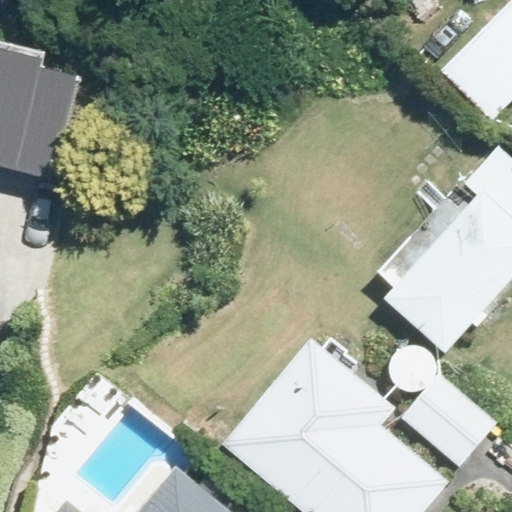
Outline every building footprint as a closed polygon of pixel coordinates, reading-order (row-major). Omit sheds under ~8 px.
[(511,9),(447,74),(498,127),(511,113),(511,9)] [(0,160),(48,173),(78,61),(0,40),(0,160)] [(480,198),(389,303),(452,357),(477,328),(483,332),(495,318),(490,315),(511,289),(511,155),(503,148),(469,187),(480,198)] [(432,511),(456,484),(388,427),(403,409),(320,340),(229,449),(303,511),(432,511)] [(443,375),(404,420),(462,470),(501,425),(443,375)] [(216,440),(200,457),(213,470),(229,452),(216,440)] [(250,511),(189,461),(146,511),(89,511),(78,503),(70,511),(250,511)]
